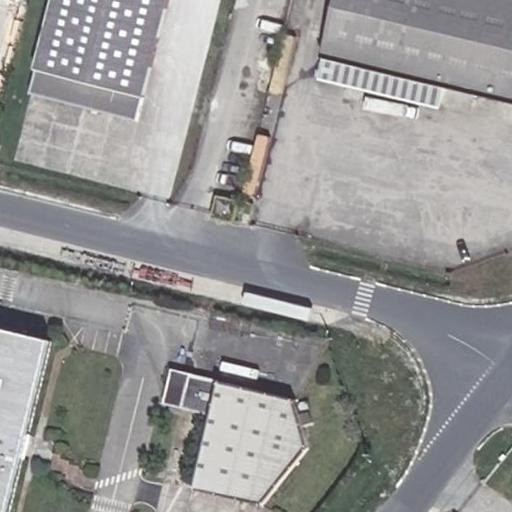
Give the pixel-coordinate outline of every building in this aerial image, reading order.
[(64,0),(40,82),(146,112),(178,0),(64,0)] [(511,0),(338,0),(319,77),(434,107),(439,85),(511,103),(511,0)] [(218,207),(246,213),(250,194),(223,187),(218,207)] [(0,498),(54,511),(94,340),(0,317),(0,498)] [(278,495),(323,438),(319,393),(175,356),(168,387),(220,401),(202,477),(278,495)]
